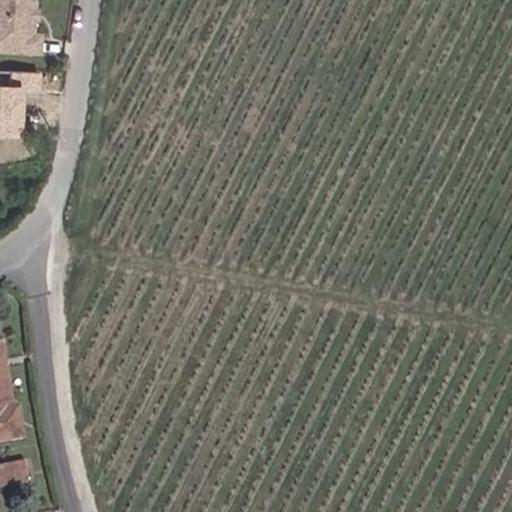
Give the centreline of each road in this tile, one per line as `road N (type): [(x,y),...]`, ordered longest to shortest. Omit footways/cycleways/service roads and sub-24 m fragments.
road 1 (residential): [(86,511),(61,420),(32,241)]
road 2 (residential): [(32,241),(65,167),(88,0)]
